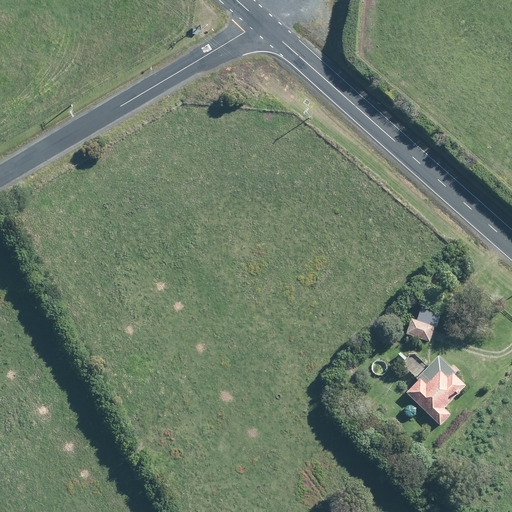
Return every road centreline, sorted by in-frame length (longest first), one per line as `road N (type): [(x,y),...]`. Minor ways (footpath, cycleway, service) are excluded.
road 1 (tertiary): [(259,20),(511,244)]
road 2 (unclassified): [(0,174),(259,20)]
